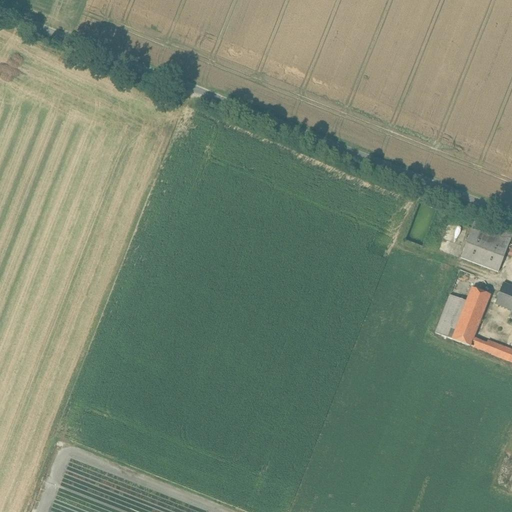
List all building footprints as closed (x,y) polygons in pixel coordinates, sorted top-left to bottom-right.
[(438,210),(419,203),(404,242),(423,249),(438,210)] [(511,233),(474,219),(469,231),(507,245),(511,233)] [(507,245),(469,231),(458,259),(496,273),(507,245)] [(511,307),(511,291),(501,288),(495,304),(511,310),(511,307)] [(466,302),(452,340),(468,346),(471,340),(488,296),(471,289),(466,302)] [(449,295),(435,333),(452,340),(466,302),(449,295)] [(511,353),(486,343),(485,346),(471,340),(468,346),(511,363),(511,353)]
